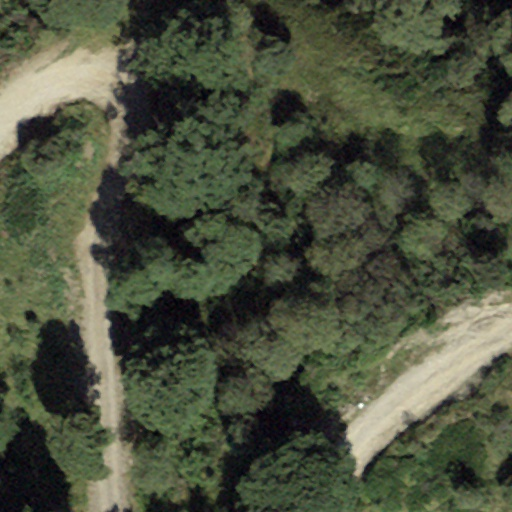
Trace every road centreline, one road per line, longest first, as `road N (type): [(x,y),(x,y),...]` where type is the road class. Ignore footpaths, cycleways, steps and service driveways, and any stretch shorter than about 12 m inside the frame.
road 1 (track): [(120,90),(131,137),(101,207),(97,244),(120,511)]
road 2 (track): [(318,511),(353,448),(416,384),(511,333)]
road 3 (track): [(0,123),(65,83),(120,90)]
